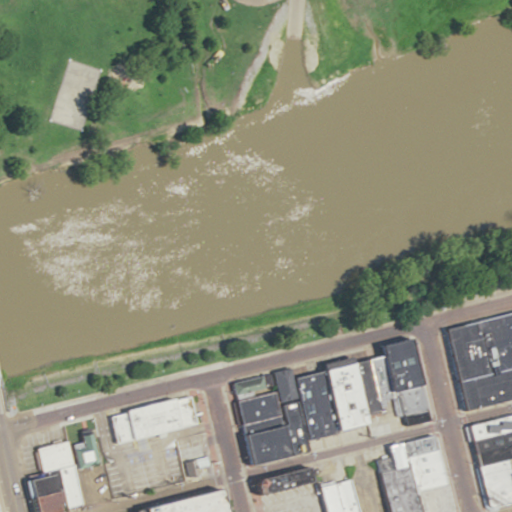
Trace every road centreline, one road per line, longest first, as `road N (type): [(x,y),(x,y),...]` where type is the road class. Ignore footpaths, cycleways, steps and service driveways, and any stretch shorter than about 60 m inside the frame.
road 1 (residential): [(419,323),(201,379)]
road 2 (residential): [(0,430),(201,379)]
road 3 (residential): [(467,511),(419,323)]
road 4 (residential): [(201,379),(234,511)]
